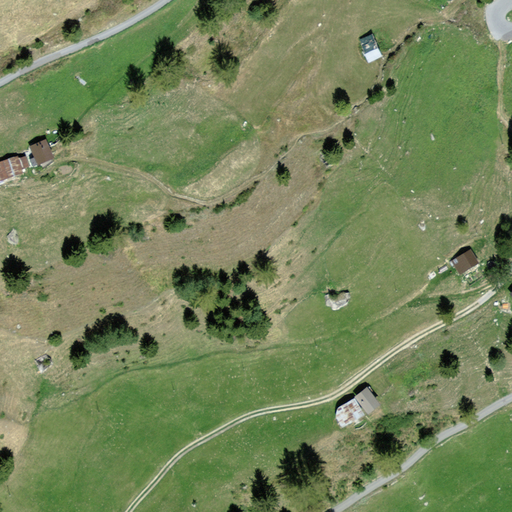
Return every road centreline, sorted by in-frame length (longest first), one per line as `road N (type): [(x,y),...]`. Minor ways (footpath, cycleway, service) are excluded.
road 1 (track): [(511,273),(478,306),(343,396),(248,418),(189,449),(129,511)]
road 2 (track): [(511,398),(338,511)]
road 3 (unclassified): [(165,0),(0,83)]
